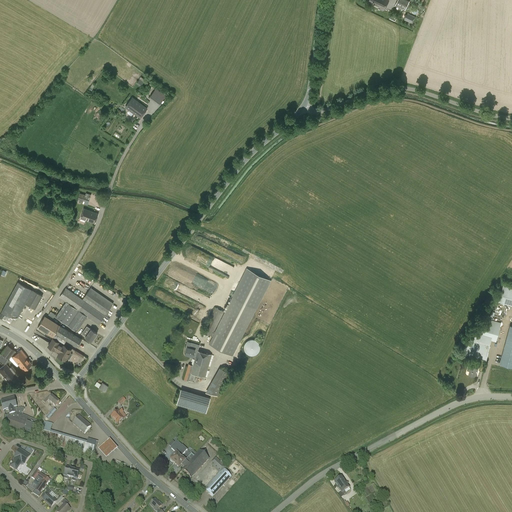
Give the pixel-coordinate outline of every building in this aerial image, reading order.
[(368,0),(368,2),(384,9),(388,0),(368,0)] [(398,0),(396,6),(405,10),(408,3),(402,0),(398,0)] [(412,24),(414,21),(413,21),(414,19),(415,19),(416,17),(407,13),(406,14),(405,14),(403,18),(405,19),(404,20),(412,24)] [(145,80),(141,77),(136,83),(140,86),(145,80)] [(166,96),(156,88),(149,97),(159,104),(166,96)] [(147,109),(132,98),(125,107),(140,118),(147,109)] [(84,208),(80,218),(95,223),(98,214),(84,208)] [(193,248),(189,258),(197,261),(199,255),(207,258),(208,254),(193,248)] [(233,296),(215,332),(214,331),(224,311),(215,306),(203,331),(212,336),(209,344),(232,356),(238,344),(257,308),(271,280),(247,268),(233,296)] [(511,284),(502,281),(496,300),(511,304),(511,284)] [(42,295),(33,290),(18,282),(1,312),(11,317),(13,314),(18,317),(25,304),(35,309),(42,295)] [(98,324),(105,315),(113,303),(91,287),(82,299),(66,287),(59,297),(66,302),(55,317),(76,332),(87,317),(98,324)] [(53,337),(55,334),(77,347),(82,339),(60,325),(45,315),(37,327),(53,337)] [(501,323),(480,317),(479,320),(476,319),(471,335),(491,340),(496,341),(501,323)] [(499,363),(511,366),(511,325),(509,325),(499,363)] [(91,329),(87,326),(82,333),(86,336),(85,337),(91,341),(97,333),(91,329)] [(464,344),(462,353),(486,360),(489,351),(488,351),(491,340),(471,335),(464,344)] [(72,353),(70,352),(71,350),(59,342),(53,338),(48,346),(59,353),(58,356),(65,360),(66,358),(68,359),(70,359),(72,355),(72,353)] [(245,343),(244,345),(244,347),(244,350),(245,352),(247,354),(249,355),(252,355),(254,355),(257,354),(258,352),(260,350),(260,347),(260,345),(259,343),(257,341),(255,340),(253,339),(251,339),(249,340),(247,341),(245,343)] [(188,363),(184,379),(189,381),(191,373),(205,377),(206,374),(208,370),(212,354),(198,350),(200,345),(193,342),(187,341),(184,350),(186,350),(185,354),(193,356),(192,358),(195,359),(193,365),(188,363)] [(7,344),(0,354),(8,360),(10,357),(12,356),(19,365),(23,370),(31,364),(20,350),(17,352),(15,351),(15,350),(7,344)] [(0,362),(3,365),(0,367),(0,371),(11,385),(18,379),(14,373),(16,371),(12,365),(9,367),(6,363),(9,361),(9,360),(8,360),(0,354),(0,353),(0,362)] [(476,377),(478,367),(477,367),(477,364),(470,362),(468,370),(469,371),(468,375),(476,377)] [(218,367),(204,393),(217,395),(218,394),(220,385),(223,379),(224,376),(225,371),(218,367)] [(102,382),(101,384),(97,381),(95,385),(105,391),(108,386),(102,382)] [(175,405),(205,411),(208,395),(179,389),(175,405)] [(52,397),(51,398),(49,396),(43,402),(45,404),(48,401),(56,407),(59,403),(52,397)] [(126,401),(123,398),(117,403),(120,406),(126,401)] [(17,408),(17,407),(15,399),(2,402),(4,411),(9,410),(10,414),(5,415),(6,420),(5,424),(31,435),(37,421),(28,417),(22,415),(25,409),(21,408),(17,409),(17,408)] [(52,415),(56,411),(54,408),(49,413),(50,413),(46,417),(48,419),(52,416),(52,415)] [(118,411),(111,417),(117,424),(124,418),(121,415),(123,413),(124,412),(121,409),(118,412),(118,411)] [(91,427),(79,416),(72,424),(84,434),(91,427)] [(45,422),(39,441),(92,457),(96,443),(88,441),(87,445),(76,441),(76,439),(51,432),(53,425),(45,422)] [(110,441),(98,451),(106,460),(118,451),(110,441)] [(176,453),(170,460),(179,468),(182,465),(184,467),(191,460),(188,457),(186,460),(183,458),(182,458),(181,457),(187,450),(182,445),(182,446),(177,441),(175,443),(171,447),(170,448),(176,453)] [(17,456),(9,467),(16,471),(20,465),(21,465),(23,465),(25,463),(29,456),(20,450),(16,455),(17,456)] [(184,467),(182,470),(183,470),(191,479),(209,459),(200,451),(194,457),(191,460),(184,467)] [(216,458),(210,464),(219,473),(223,469),(225,467),(225,466),(227,464),(225,462),(222,460),(220,462),(216,458)] [(66,467),(65,471),(64,472),(64,474),(64,475),(64,476),(65,476),(64,479),(68,480),(69,477),(70,478),(73,469),(66,467)] [(73,469),(70,478),(72,478),(72,481),(76,482),(76,479),(77,479),(79,470),(73,469)] [(219,473),(204,489),(212,497),(231,477),(223,469),(219,473)] [(36,471),(31,478),(35,480),(33,483),(38,487),(35,490),(40,494),(43,490),(44,490),(46,487),(45,486),(49,480),(36,471)] [(342,477),(335,482),(337,485),(336,486),(337,489),(339,489),(341,492),(342,493),(343,496),(344,495),(346,494),(344,491),(349,488),(342,477)] [(47,496),(43,499),(52,507),(55,504),(57,502),(53,498),(56,495),(52,492),(48,489),(46,491),(44,493),(47,496)] [(61,503),(64,505),(56,511),(67,511),(70,509),(67,506),(69,504),(65,499),(61,503)] [(162,511),(159,509),(162,505),(159,502),(158,503),(155,499),(150,505),(154,509),(154,510),(156,511),(162,511)]
